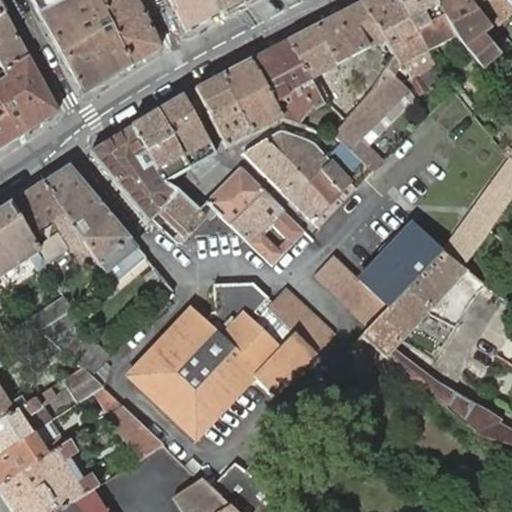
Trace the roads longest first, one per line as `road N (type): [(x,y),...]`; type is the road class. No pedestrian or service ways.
road 1 (residential): [(6,0),(81,125)]
road 2 (secondary): [(306,0),(185,63)]
road 3 (secondary): [(185,63),(81,125)]
